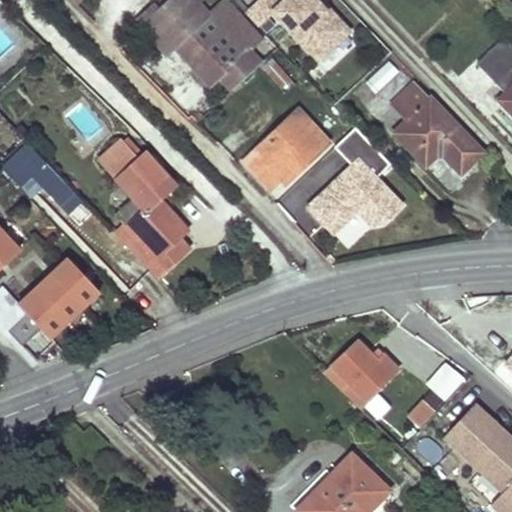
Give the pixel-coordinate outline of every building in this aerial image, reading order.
[(157,47),(165,56),(170,56),(175,50),(207,17),(195,5),(199,1),(198,0),(172,0),(148,24),(160,36),(157,40),(157,47)] [(257,0),(245,11),(258,25),(274,11),(318,59),(348,31),(327,8),(325,9),(315,0),(284,0),(281,3),(278,0),(257,0)] [(319,0),(315,0),(325,9),(327,8),(319,0)] [(259,37),(223,1),(207,17),(175,50),(210,86),(259,37)] [(335,63),(353,43),(346,36),(327,56),(335,63)] [(511,46),(505,39),(477,64),(505,94),(500,99),(511,111),(511,46)] [(282,88),(293,78),(270,56),(260,66),(282,88)] [(398,72),(386,60),(367,79),(379,91),(398,72)] [(406,121),(393,133),(427,167),(440,155),(462,176),(484,154),(430,100),(428,102),(414,87),(392,107),(406,121)] [(261,110),(244,125),(251,134),(268,118),(261,110)] [(297,112),(244,162),(270,190),(308,154),(313,158),(327,144),(297,112)] [(335,148),(351,166),(373,145),(356,127),(335,148)] [(29,144),(2,168),(21,187),(32,177),(69,213),(83,200),(29,144)] [(115,235),(157,279),(182,256),(172,246),(180,238),(188,231),(160,200),(174,186),(146,156),(139,161),(122,144),(100,165),(133,201),(145,213),(129,228),(126,225),(115,235)] [(333,183),(308,207),(333,233),(357,211),(371,226),(382,224),(401,205),(376,178),(391,163),(373,145),(351,166),(340,177),(343,181),(337,187),(333,183)] [(340,177),(333,183),(337,187),(343,181),(340,177)] [(129,228),(145,213),(133,201),(117,216),(126,225),(129,228)] [(0,269),(25,247),(0,220),(0,269)] [(180,238),(172,246),(182,256),(190,248),(180,238)] [(64,264),(36,290),(65,321),(77,309),(91,296),(104,283),(89,267),(93,263),(71,240),(55,255),(64,264)] [(7,265),(0,271),(0,275),(12,287),(21,279),(7,265)] [(91,296),(77,309),(86,317),(98,305),(91,296)] [(358,346),(326,378),(360,411),(400,372),(378,352),(372,358),(358,346)] [(443,358),(423,382),(445,401),(465,377),(443,358)] [(420,428),(435,408),(420,396),(404,416),(420,428)] [(492,507),(497,511),(511,511),(511,440),(509,439),(506,442),(500,437),(504,433),(474,407),(444,440),(480,473),(503,495),(492,507)] [(504,433),(500,437),(506,442),(509,439),(504,433)] [(350,459),(336,473),(342,478),(308,511),(373,511),(389,495),(350,459)]
